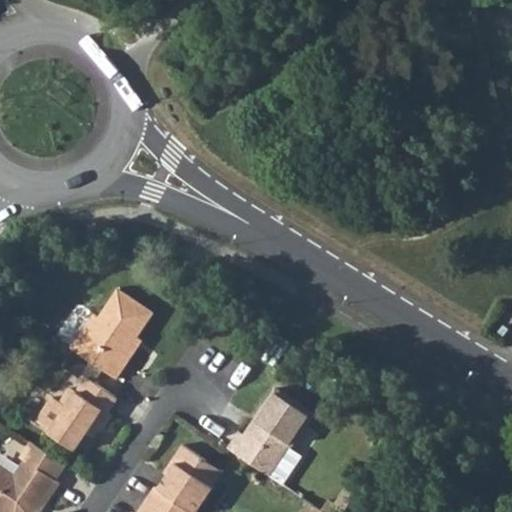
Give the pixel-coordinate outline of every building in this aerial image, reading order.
[(73,349),(118,380),(139,350),(132,345),(154,313),(120,290),(101,318),(95,315),(73,349)] [(50,433),(75,451),(86,434),(90,437),(95,428),(101,431),(111,415),(108,412),(117,398),(87,377),(77,392),(71,389),(61,405),(67,408),(52,430),(50,433)] [(229,447),(269,475),(289,446),(292,447),(315,414),(276,387),(246,432),(241,429),(229,447)] [(52,430),(67,408),(61,405),(53,399),(38,421),(52,430)] [(31,442),(21,459),(25,461),(15,477),(0,467),(0,511),(1,511),(35,511),(43,500),(48,503),(60,485),(55,482),(66,466),(31,442)] [(146,500),(164,511),(196,511),(219,477),(202,466),(207,459),(183,443),(172,460),(175,462),(158,487),(155,485),(146,500)] [(289,446),(269,475),(282,484),(302,454),(292,447),(289,446)] [(202,466),(219,477),(224,471),(207,459),(202,466)] [(322,510),(324,511),(344,511),(356,494),(345,487),(335,504),(328,501),(322,510)] [(164,511),(146,500),(136,511),(164,511)]
